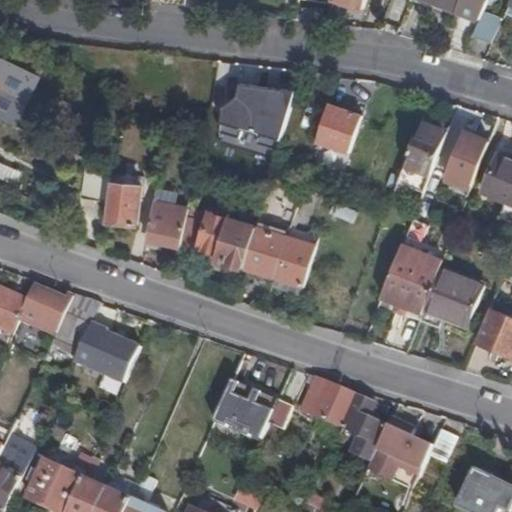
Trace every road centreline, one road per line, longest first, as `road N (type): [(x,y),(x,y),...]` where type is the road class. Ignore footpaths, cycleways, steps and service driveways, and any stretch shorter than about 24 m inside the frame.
road 1 (residential): [(511,413),(0,240)]
road 2 (residential): [(511,101),(365,61),(0,13)]
